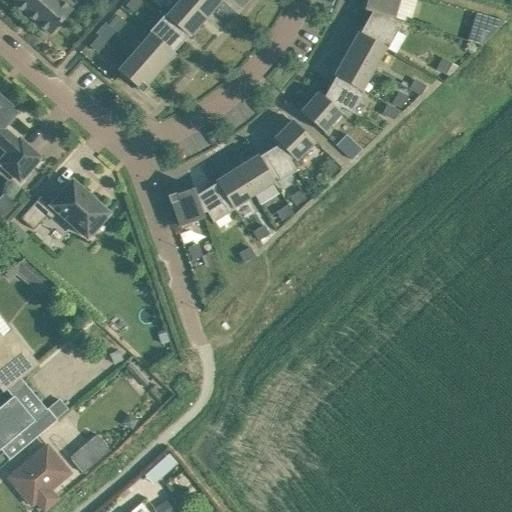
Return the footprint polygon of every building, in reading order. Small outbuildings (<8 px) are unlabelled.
[(14,0),(13,2),(50,35),(72,10),(60,0),(14,0)] [(130,0),(126,5),(134,13),(142,3),(139,0),(130,0)] [(180,0),(166,17),(188,36),(189,37),(206,18),(184,0),(180,0)] [(184,0),(206,18),(222,0),(184,0)] [(371,12),(389,18),(394,19),(399,0),(366,0),(364,10),(371,12)] [(433,4),(421,0),(419,0),(416,9),(430,14),(433,4)] [(475,11),(466,39),(490,46),(498,18),(475,11)] [(360,33),(359,34),(385,48),(385,49),(387,50),(399,28),(388,21),(389,18),(371,12),(360,33)] [(109,25),(117,31),(125,21),(117,15),(109,25)] [(152,33),(173,53),(188,36),(166,17),(165,15),(150,32),(152,33)] [(346,54),(374,69),(385,49),(385,48),(359,34),(360,33),(358,32),(346,54)] [(152,33),(135,52),(159,72),(175,54),(173,53),(152,33)] [(90,45),(97,52),(106,43),(99,36),(90,45)] [(159,72),(135,52),(119,72),(142,92),(159,72)] [(335,77),(336,76),(362,90),(362,89),(374,69),(346,54),(334,76),(335,77)] [(436,69),(445,74),(451,63),(442,59),(436,69)] [(414,83),(422,88),(428,77),(419,72),(414,83)] [(336,76),(335,77),(324,97),(338,110),(340,107),(352,113),(364,90),(362,89),(362,90),(336,76)] [(342,113),(338,110),(324,97),(318,92),(301,112),(324,133),(342,113)] [(393,103),(401,107),(407,97),(398,92),(393,103)] [(0,160),(0,163),(19,181),(40,157),(19,139),(18,141),(3,127),(17,112),(0,96),(0,145),(8,152),(0,160)] [(398,111),(387,105),(382,114),(393,120),(398,111)] [(274,138),(279,144),(293,158),(296,161),(314,143),(292,120),(274,138)] [(336,145),(352,160),(362,149),(361,148),(346,134),(336,145)] [(259,156),(258,157),(274,182),(273,183),(274,185),(296,171),(290,160),(293,158),(279,144),(259,156)] [(237,168),(254,195),(273,183),(274,182),(258,157),(259,156),(258,155),(237,168)] [(322,166),(330,175),(337,168),(329,159),(322,166)] [(216,183),(217,182),(233,208),(234,207),(254,195),(237,168),(215,181),(216,183)] [(108,214),(72,181),(50,206),(40,197),(22,218),(34,229),(47,215),(52,219),(57,213),(86,239),(108,214)] [(217,182),(216,183),(196,195),(203,213),(206,212),(213,223),(235,209),(234,207),(233,208),(217,182)] [(204,218),(203,213),(196,195),(194,188),(169,197),(180,227),(204,218)] [(305,198),(300,190),(290,197),(295,205),(305,198)] [(289,214),(283,206),(273,213),(278,221),(289,214)] [(268,234),(263,226),(253,232),(258,240),(268,234)] [(187,243),(191,256),(201,252),(197,240),(187,243)] [(254,255),(249,247),(239,253),(244,261),(254,255)] [(19,254),(0,268),(0,270),(9,281),(16,275),(19,272),(43,294),(52,283),(19,254)] [(2,340),(0,336),(0,385),(4,390),(37,365),(12,332),(2,340)] [(0,407),(0,449),(21,432),(30,442),(56,421),(36,397),(23,408),(14,396),(0,407)] [(70,458),(83,474),(109,451),(96,435),(70,458)] [(70,473),(47,446),(26,463),(31,468),(26,472),(25,471),(12,482),(32,506),(36,502),(44,511),(58,499),(50,490),(70,473)] [(143,472),(150,482),(177,463),(170,453),(143,472)] [(171,498),(158,505),(162,511),(178,511),(179,511),(171,498)]
